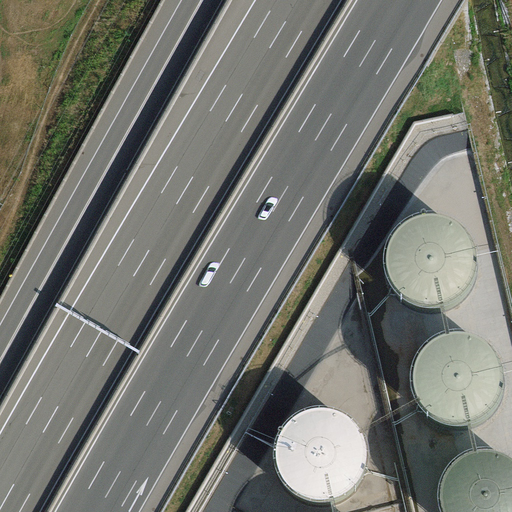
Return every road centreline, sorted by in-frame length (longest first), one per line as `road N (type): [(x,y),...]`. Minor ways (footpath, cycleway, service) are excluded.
road 1 (motorway): [(96,511),(398,0)]
road 2 (motorway): [(295,0),(0,506)]
road 3 (secondary): [(200,0),(0,357)]
road 4 (track): [(0,222),(61,77),(104,0)]
